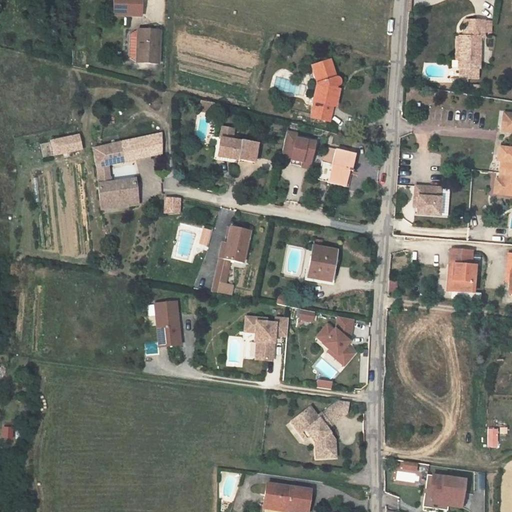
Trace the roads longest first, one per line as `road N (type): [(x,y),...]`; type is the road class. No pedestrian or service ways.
road 1 (residential): [(374,511),(374,313),(383,234)]
road 2 (residential): [(383,234),(402,0)]
road 3 (residential): [(176,189),(383,234)]
